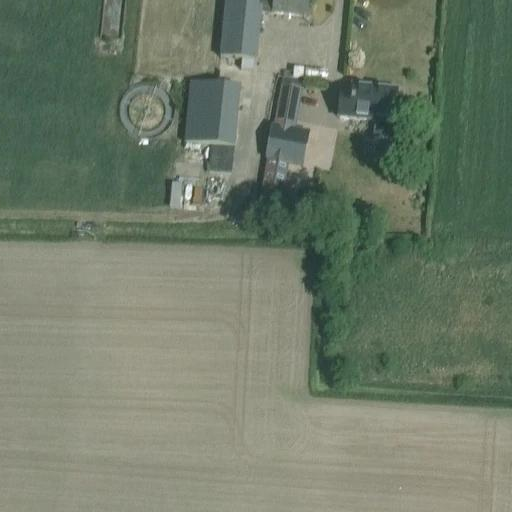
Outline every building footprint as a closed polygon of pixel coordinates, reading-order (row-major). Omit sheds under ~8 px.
[(226,0),(220,58),(256,62),(261,15),(273,16),(273,15),(306,19),(308,0),(226,0)] [(281,87),(278,103),(298,107),(301,91),(302,83),(283,79),(281,87)] [(192,84),(185,144),(212,146),(210,173),(230,175),(239,89),(192,84)] [(341,94),(339,117),(377,121),(375,138),(392,140),(394,123),(397,91),(352,86),(351,95),(341,94)] [(260,198),(258,208),(267,210),(269,200),(280,202),(288,163),(302,166),(307,134),(293,132),(274,128),(272,128),(266,159),(267,159),(260,198)]
